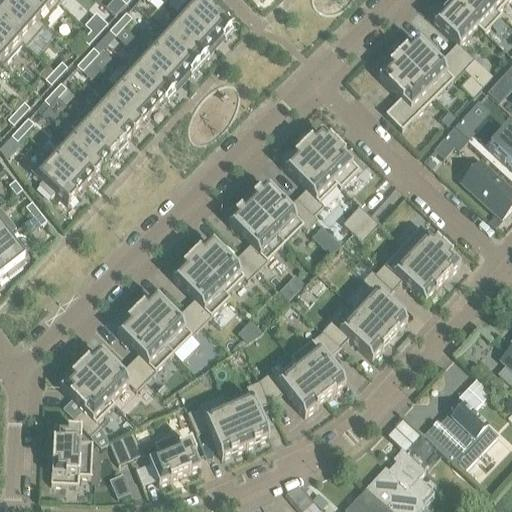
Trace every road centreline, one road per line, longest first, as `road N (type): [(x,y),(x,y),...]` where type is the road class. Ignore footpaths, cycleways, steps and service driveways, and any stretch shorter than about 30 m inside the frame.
road 1 (residential): [(13,376),(316,81)]
road 2 (residential): [(196,511),(328,455),(508,270)]
road 3 (residential): [(316,81),(406,180),(508,270)]
road 4 (residential): [(12,511),(13,376)]
